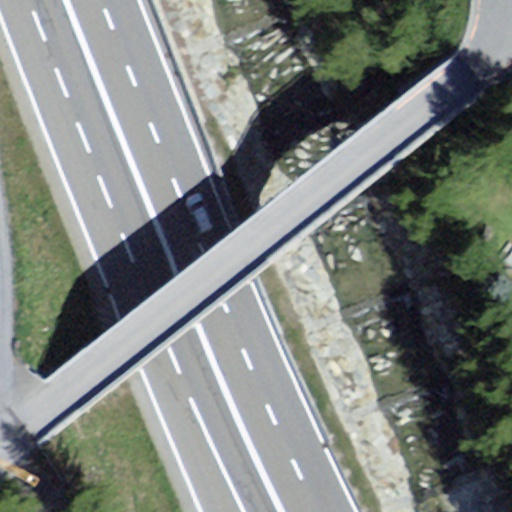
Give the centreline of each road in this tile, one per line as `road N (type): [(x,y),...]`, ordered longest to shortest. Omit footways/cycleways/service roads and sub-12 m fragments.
road 1 (unclassified): [(11,437),(475,70),(505,30),(511,4)]
road 2 (primary): [(81,0),(224,375)]
road 3 (primary): [(224,375),(289,511)]
road 4 (primary): [(224,375),(252,511)]
